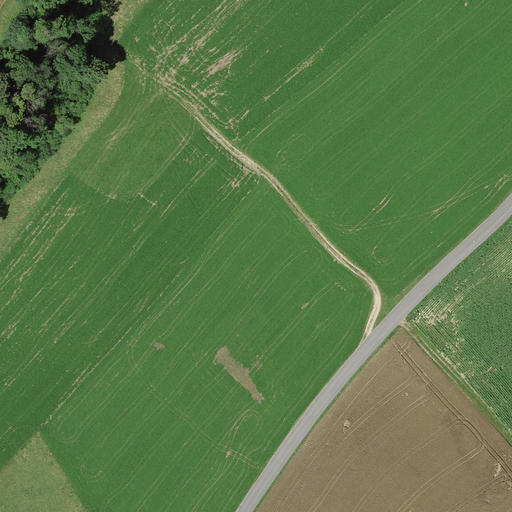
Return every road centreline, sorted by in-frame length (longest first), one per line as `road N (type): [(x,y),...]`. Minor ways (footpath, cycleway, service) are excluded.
road 1 (secondary): [(243,511),(333,387),(511,203)]
road 2 (track): [(372,343),(379,308),(373,285),(273,182),(142,74)]
road 3 (track): [(511,444),(399,315)]
